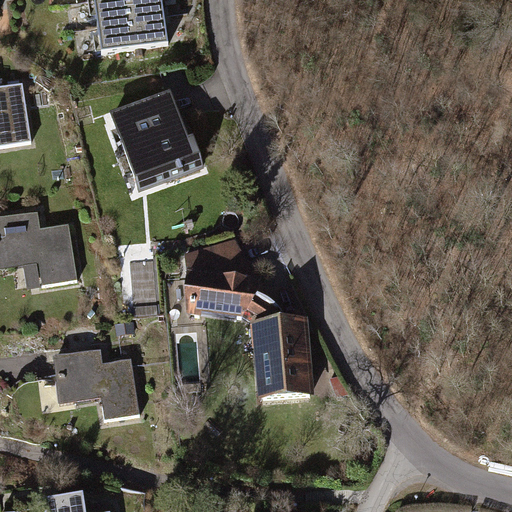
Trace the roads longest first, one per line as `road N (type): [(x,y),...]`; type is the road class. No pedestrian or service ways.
road 1 (residential): [(218,0),(226,58),(300,249),(406,462)]
road 2 (track): [(511,342),(386,419)]
